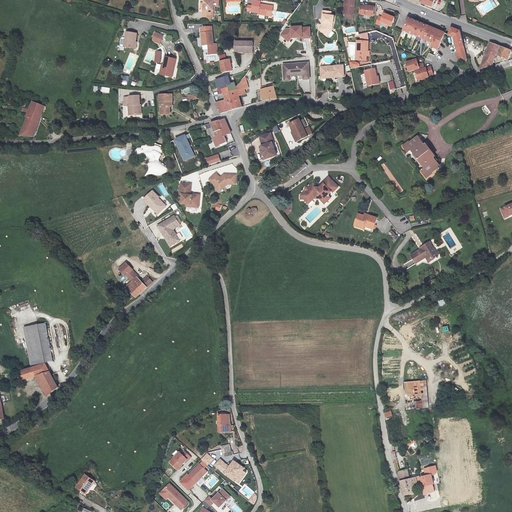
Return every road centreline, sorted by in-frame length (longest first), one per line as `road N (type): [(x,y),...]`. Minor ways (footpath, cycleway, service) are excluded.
road 1 (unclassified): [(0,435),(55,398),(124,314),(206,237)]
road 2 (unclassified): [(250,511),(260,495),(230,407),(229,303),(206,237)]
road 3 (unclassified): [(465,79),(369,107),(290,101),(229,114)]
road 4 (unclassified): [(217,118),(150,134),(0,144)]
road 5 (unclassified): [(386,312),(375,392),(402,511)]
road 6 (residential): [(351,170),(354,149),(379,125),(409,114),(436,126),(511,94)]
road 7 (unclassified): [(258,193),(293,236),(374,256),(386,312)]
road 8 (unclassified): [(511,249),(466,283),(386,312)]
road 9 (tertiary): [(511,45),(395,0)]
